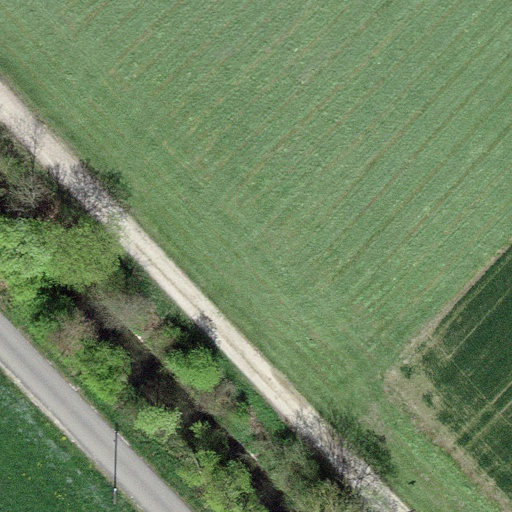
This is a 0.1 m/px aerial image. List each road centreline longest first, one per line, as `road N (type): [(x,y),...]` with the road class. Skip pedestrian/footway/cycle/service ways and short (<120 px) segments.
road 1 (track): [(0,91),(393,511)]
road 2 (unclassified): [(0,335),(171,511)]
